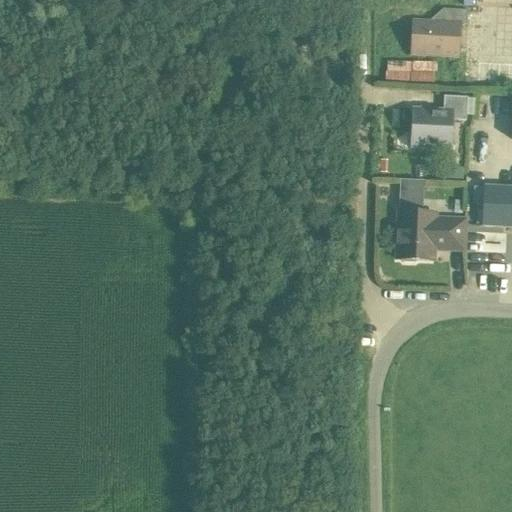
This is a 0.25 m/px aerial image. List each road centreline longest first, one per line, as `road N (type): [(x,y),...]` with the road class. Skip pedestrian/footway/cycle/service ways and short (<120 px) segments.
road 1 (unclassified): [(383,511),(382,406),(401,335),(419,312),(511,311)]
road 2 (unknown): [(369,71),(368,286),(401,335)]
